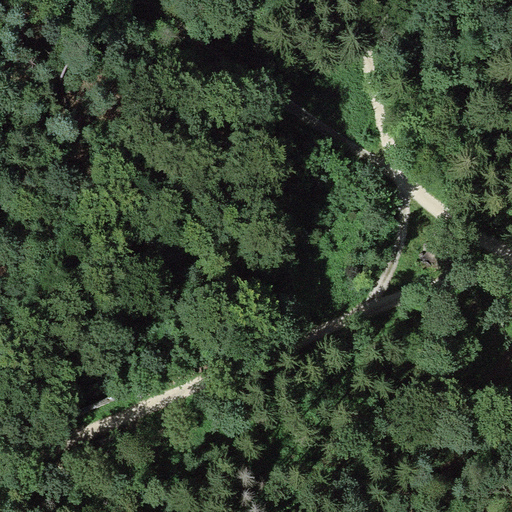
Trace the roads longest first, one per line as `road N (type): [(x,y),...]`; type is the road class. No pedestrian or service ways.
road 1 (track): [(511,265),(462,273),(361,311),(0,474)]
road 2 (track): [(153,0),(449,215)]
road 3 (track): [(362,0),(373,110),(408,188),(389,276),(361,311)]
